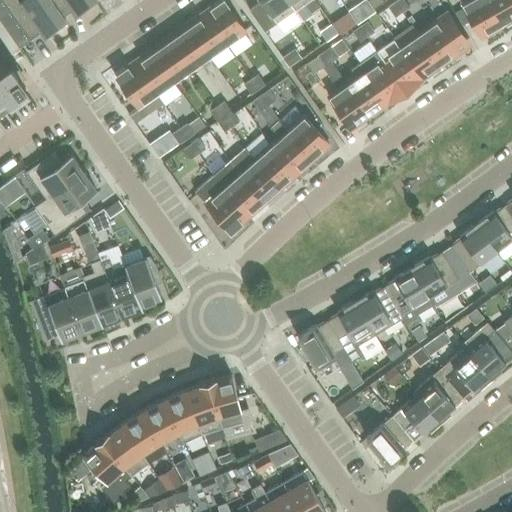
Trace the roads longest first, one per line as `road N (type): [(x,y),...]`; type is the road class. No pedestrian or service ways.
road 1 (residential): [(511,59),(361,162),(210,300)]
road 2 (residential): [(511,164),(397,246),(234,335)]
road 3 (residential): [(53,75),(210,300)]
road 4 (residential): [(234,335),(360,511)]
road 5 (residential): [(376,511),(511,388)]
road 6 (residential): [(222,317),(80,393)]
road 7 (residential): [(53,75),(161,0)]
